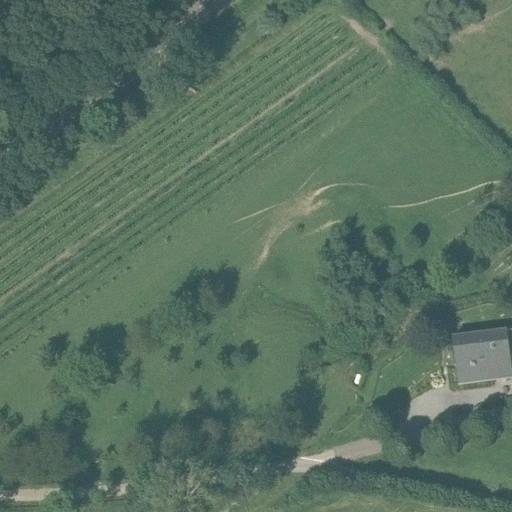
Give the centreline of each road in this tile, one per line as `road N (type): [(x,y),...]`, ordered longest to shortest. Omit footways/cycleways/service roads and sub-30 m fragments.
road 1 (unclassified): [(342,472),(294,465),(159,486),(0,496)]
road 2 (tertiary): [(0,157),(221,0)]
road 3 (track): [(511,504),(342,472)]
